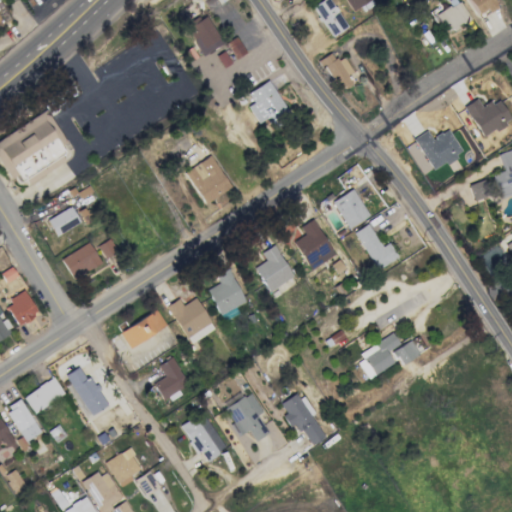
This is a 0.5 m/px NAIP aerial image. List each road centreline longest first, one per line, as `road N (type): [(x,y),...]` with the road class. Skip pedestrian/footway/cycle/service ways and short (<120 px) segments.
road 1 (residential): [(511,33),(85,320)]
road 2 (secondary): [(260,0),(457,257),(511,342)]
road 3 (residential): [(85,320),(205,506)]
road 4 (residential): [(0,211),(73,328)]
road 5 (primary): [(0,84),(103,0)]
